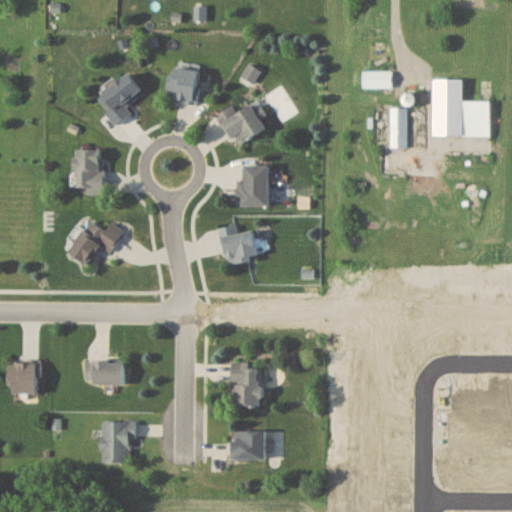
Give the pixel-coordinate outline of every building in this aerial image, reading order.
[(167,98),(196,103),(202,72),(173,66),(167,98)] [(393,70),(363,70),(363,88),(393,88),(393,70)] [(134,114),(126,104),(144,92),(130,72),(116,82),(112,76),(102,83),(108,91),(100,97),(110,111),(103,116),(112,130),(134,114)] [(491,136),(491,101),(464,101),(464,79),(435,79),(435,136),(491,136)] [(218,115),(235,147),(267,130),(253,105),(238,113),(234,106),(218,115)] [(392,148),(409,148),(409,107),(392,107),(392,148)] [(77,188),(88,188),(88,194),(105,194),(105,149),(77,149),(77,188)] [(269,207),(269,166),(245,166),(245,182),(239,182),(239,206),(269,207)] [(70,253),(91,266),(101,248),(111,254),(125,231),(112,223),(107,230),(90,220),(70,253)] [(226,265),(258,260),(255,231),(239,233),(238,225),(222,227),(226,265)] [(124,362),(88,362),(88,385),(124,385),(124,362)] [(38,393),(38,363),(11,363),(11,393),(38,393)] [(233,364),(233,407),(261,407),(261,364),(233,364)] [(133,421),(103,421),(103,462),(133,462),(133,421)] [(232,460),(266,459),(266,429),(231,430),(232,460)]
